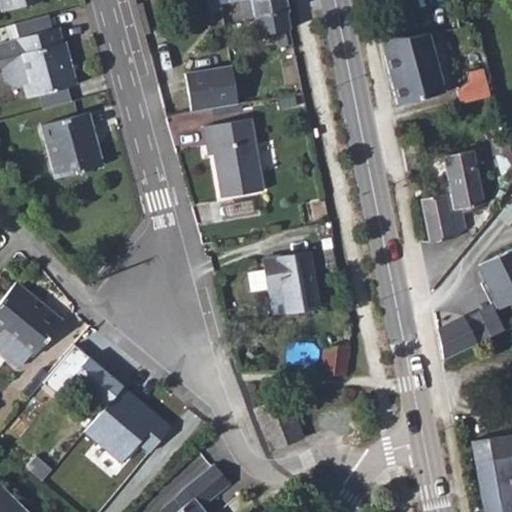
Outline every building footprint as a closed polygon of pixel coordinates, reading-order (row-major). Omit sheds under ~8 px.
[(289,2),(288,0),(246,0),(249,10),(259,8),(289,2)] [(293,22),(289,2),(259,8),(263,28),(293,22)] [(27,53),(0,61),(0,60),(0,79),(8,85),(12,98),(21,103),(31,100),(35,114),(83,100),(70,56),(68,57),(64,42),(58,44),(54,29),(23,39),(27,53)] [(446,95),(430,31),(383,43),(399,106),(446,95)] [(233,66),(187,72),(192,109),(238,102),(233,66)] [(105,170),(92,117),(43,130),(56,183),(105,170)] [(251,118),(200,124),(203,142),(210,142),(216,194),(259,189),(251,118)] [(448,159),(453,190),(423,200),(432,240),(463,236),(461,210),(499,208),(495,189),(493,179),(486,154),(448,159)] [(278,253),(263,254),(265,286),(282,285),(284,309),(316,306),(311,249),(294,250),(295,257),(279,258),(278,253)] [(511,250),(479,268),(488,289),(437,318),(445,362),(502,331),(498,316),(511,308),(511,250)] [(61,320),(16,282),(0,300),(0,353),(16,367),(28,354),(30,356),(61,320)] [(323,371),(349,372),(350,345),(323,344),(323,371)] [(169,423),(123,387),(83,431),(93,439),(81,452),(111,478),(140,445),(149,450),(169,423)] [(257,411),(272,452),(306,440),(292,399),(257,411)] [(511,431),(470,440),(482,500),(511,494),(511,489),(505,453),(511,451),(511,431)] [(218,511),(226,506),(240,491),(227,486),(218,477),(210,469),(199,476),(186,486),(168,500),(176,511),(175,511),(218,511)] [(26,511),(0,489),(0,511),(26,511)] [(511,511),(511,494),(482,500),(484,511),(511,511)]
